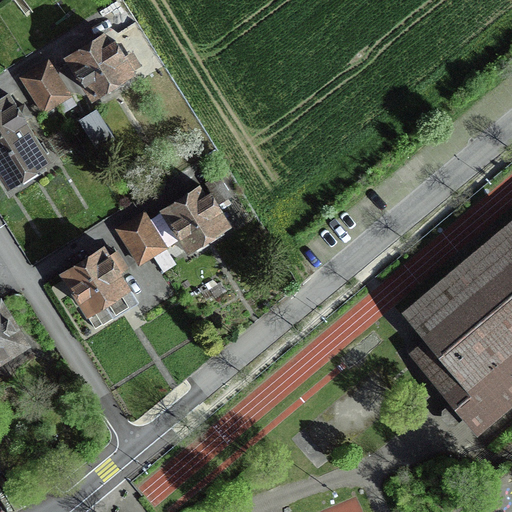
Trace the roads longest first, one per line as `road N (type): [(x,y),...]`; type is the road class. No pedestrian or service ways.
road 1 (unclassified): [(131,447),(511,123)]
road 2 (residential): [(0,233),(131,447)]
